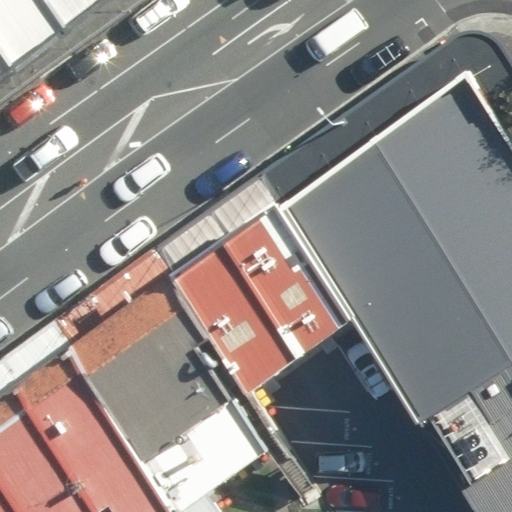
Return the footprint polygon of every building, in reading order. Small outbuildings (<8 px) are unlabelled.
[(0,0),(0,57),(48,23),(30,0),(0,0)] [(30,0),(48,23),(79,0),(30,0)] [(511,511),(511,115),(477,62),(291,193),(363,312),(486,511),(511,511)] [(363,312),(291,193),(187,270),(259,383),(363,312)] [(259,383),(187,270),(84,346),(190,511),(209,511),(302,451),(259,383)] [(190,511),(84,346),(0,409),(0,511),(190,511)]
